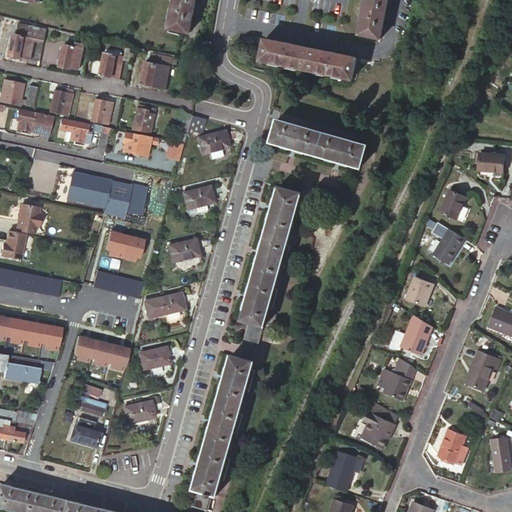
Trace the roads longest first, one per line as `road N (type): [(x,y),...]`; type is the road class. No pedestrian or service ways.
road 1 (residential): [(223,0),(217,62),(252,81),(259,98),(159,480),(148,495)]
road 2 (residential): [(409,455),(489,255),(499,238),(511,235)]
road 3 (unclassified): [(25,472),(82,300),(128,311)]
road 4 (residential): [(191,105),(0,65)]
road 5 (residential): [(511,508),(420,479),(409,455)]
